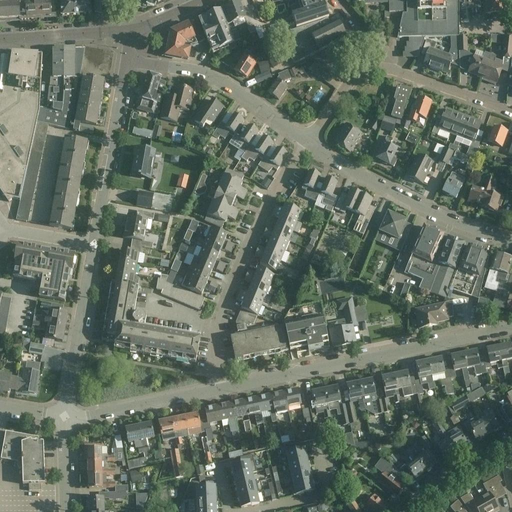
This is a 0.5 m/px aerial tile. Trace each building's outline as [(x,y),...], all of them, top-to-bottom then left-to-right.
[(0,0),(0,19),(20,19),(20,18),(19,0),(0,0)] [(47,0),(19,0),(20,18),(51,16),(50,0),(48,0),(47,0)] [(76,15),(74,0),(60,0),(62,16),(76,15)] [(74,0),(76,15),(91,13),(90,0),(74,0)] [(94,0),(95,12),(102,16),(105,13),(108,14),(113,11),(112,2),(110,1),(110,0),(94,0)] [(321,5),(319,0),(306,0),(298,3),(301,11),(292,14),(296,29),(329,18),(324,4),(321,5)] [(363,0),(364,3),(364,4),(383,3),(384,19),(388,19),(388,3),(387,0),(363,0)] [(388,0),(389,13),(405,12),(404,0),(388,0)] [(403,14),(398,38),(419,38),(419,43),(418,43),(418,48),(416,48),(416,53),(414,53),(414,58),(418,58),(426,38),(459,37),(456,0),(406,0),(407,14),(403,14)] [(463,0),(464,1),(464,9),(464,10),(479,9),(480,9),(479,0),(463,0)] [(482,0),(484,14),(485,14),(493,14),(505,13),(503,0),(482,0)] [(238,2),(232,5),(224,8),(231,24),(233,24),(245,19),(244,16),(245,15),(243,11),(242,11),(238,2)] [(479,14),(479,9),(464,10),(464,9),(461,9),(462,21),(470,20),(470,15),(479,14)] [(227,26),(221,11),(199,19),(200,22),(213,55),(229,48),(228,46),(234,44),(234,43),(230,33),(227,26)] [(310,55),(346,38),(338,21),(337,22),(335,18),(329,21),(328,20),(323,23),(287,34),(288,37),(282,40),(294,64),(310,55)] [(171,32),(190,47),(193,50),(201,46),(199,43),(204,40),(196,21),(188,24),(171,32)] [(268,34),(280,31),(278,26),(267,29),(268,34)] [(190,47),(171,32),(166,56),(188,60),(190,47)] [(511,37),(511,35),(510,36),(504,36),(502,59),(503,59),(510,60),(511,37)] [(436,44),(426,40),(422,52),(427,54),(423,66),(447,74),(451,62),(459,65),(459,51),(451,49),(448,56),(441,53),(434,51),(436,44)] [(55,111),(40,109),(39,121),(39,123),(69,131),(71,121),(75,110),(82,66),(85,50),(85,49),(75,50),(75,47),(66,48),(66,50),(64,51),(64,91),(64,109),(63,113),(55,111)] [(85,50),(82,66),(82,68),(85,69),(83,79),(85,80),(104,83),(110,84),(115,54),(85,50)] [(64,91),(64,51),(53,51),(53,79),(51,79),(48,106),(55,106),(55,111),(63,113),(64,109),(64,91)] [(246,52),(234,71),(246,78),(258,59),(246,52)] [(0,190),(8,202),(9,202),(12,200),(20,202),(21,197),(22,192),(24,186),(25,180),(26,175),(27,169),(28,163),(30,157),(31,152),(32,146),(33,140),(35,135),(36,129),(37,123),(39,115),(39,109),(42,57),(42,56),(41,55),(40,55),(31,55),(31,54),(30,54),(30,55),(20,54),(19,54),(10,54),(10,53),(9,53),(9,54),(8,54),(7,62),(0,61),(0,190)] [(482,79),(491,56),(485,54),(483,60),(474,57),(468,73),(479,77),(479,78),(482,79)] [(495,57),(491,56),(482,79),(485,80),(485,79),(497,83),(503,67),(493,63),(495,57)] [(261,75),(270,72),(267,61),(258,64),(261,75)] [(325,71),(315,63),(314,64),(309,70),(319,78),(320,78),(324,72),(325,71)] [(272,79),(272,78),(270,72),(261,75),(256,77),(259,84),(272,79)] [(276,80),(267,92),(279,101),(287,88),(283,85),(285,81),(290,80),(289,73),(279,75),(280,79),(278,82),(276,80)] [(141,99),(138,111),(152,115),(153,115),(157,116),(165,84),(159,83),(160,78),(148,75),(141,99)] [(85,80),(84,87),(103,90),(104,83),(85,80)] [(165,100),(161,118),(176,122),(180,108),(189,110),(194,90),(176,86),(172,102),(165,100)] [(84,87),(83,94),(102,97),(103,90),(84,87)] [(397,101),(392,117),(401,120),(410,91),(401,88),(401,90),(398,89),(394,101),(397,101)] [(83,94),(82,101),(100,105),(102,97),(83,94)] [(404,117),(400,129),(407,132),(411,121),(416,123),(418,116),(425,119),(431,104),(418,99),(415,108),(414,108),(411,113),(413,114),(411,119),(404,117)] [(199,113),(193,122),(204,129),(210,120),(213,122),(223,107),(213,100),(209,105),(204,102),(198,112),(199,113)] [(82,101),(80,109),(99,112),(100,105),(82,101)] [(316,113),(323,109),(318,102),(311,107),(316,113)] [(80,109),(79,116),(98,119),(99,112),(80,109)] [(450,134),(458,114),(446,109),(441,123),(437,122),(432,134),(438,136),(440,130),(450,134)] [(233,137),(236,133),(244,121),(234,114),(226,125),(221,122),(212,136),(218,140),(220,136),(225,139),(229,135),(233,137)] [(458,114),(450,134),(462,139),(469,118),(458,114)] [(98,119),(79,116),(78,123),(97,126),(98,119)] [(383,117),(379,130),(392,133),(395,125),(401,127),(402,122),(383,117)] [(481,123),(469,118),(462,139),(472,143),(470,148),(470,149),(469,149),(466,156),(474,159),(481,139),(476,137),(481,123)] [(374,121),(369,128),(375,132),(379,125),(374,121)] [(346,124),(334,143),(350,153),(362,134),(346,124)] [(74,125),(73,132),(92,135),(93,130),(74,125)] [(236,133),(233,137),(229,144),(239,151),(244,146),(248,148),(250,144),(259,132),(248,125),(241,137),(236,133)] [(151,139),(153,132),(134,127),(132,135),(151,139)] [(154,127),(153,132),(151,139),(159,141),(162,129),(154,127)] [(490,135),(488,142),(502,148),(507,133),(494,128),(491,136),(490,135)] [(250,144),(248,148),(241,158),(247,162),(249,159),(254,162),(258,157),(262,160),(265,156),(273,143),(263,136),(255,148),(250,144)] [(397,160),(393,157),(397,149),(390,145),(393,140),(387,137),(381,148),(383,149),(377,159),(389,165),(389,164),(394,167),(397,160)] [(64,146),(86,150),(88,143),(65,139),(64,146)] [(172,149),(181,152),(183,145),(174,142),(172,149)] [(44,149),(33,146),(32,152),(43,154),(44,149)] [(64,146),(62,153),(85,157),(86,150),(64,146)] [(265,156),(262,160),(258,166),(268,173),(273,168),(277,171),(288,154),(278,147),(270,159),(265,156)] [(134,148),(129,176),(150,179),(155,152),(134,148)] [(444,149),(440,156),(437,162),(439,163),(445,165),(448,166),(453,154),(444,149)] [(32,152),(30,157),(41,160),(43,154),(32,152)] [(455,152),(455,154),(453,159),(467,164),(465,170),(472,172),(476,160),(455,152)] [(85,157),(62,153),(61,160),(84,165),(85,157)] [(418,155),(408,177),(409,178),(409,179),(414,182),(415,181),(422,184),(433,163),(418,155)] [(41,160),(30,157),(28,163),(40,166),(41,160)] [(239,159),(234,167),(240,170),(245,162),(239,159)] [(61,160),(60,168),(83,172),(84,165),(61,160)] [(28,163),(27,169),(39,171),(40,166),(28,163)] [(60,168),(58,175),(81,179),(83,172),(60,168)] [(39,171),(27,169),(26,175),(38,177),(39,171)] [(247,192),(240,189),(242,183),(241,183),(244,177),(226,170),(219,186),(220,186),(218,191),(212,188),(210,193),(234,203),(236,204),(237,202),(235,201),(236,198),(243,201),(247,192)] [(319,196),(321,190),(316,188),(321,175),(309,170),(302,189),(306,191),(305,197),(316,202),(319,196)] [(448,180),(443,193),(456,199),(465,180),(452,174),(449,181),(448,180)] [(38,177),(26,175),(25,180),(36,183),(38,177)] [(58,175),(57,182),(80,186),(81,179),(58,175)] [(189,178),(180,176),(177,188),(185,190),(189,178)] [(197,190),(206,193),(207,190),(205,184),(207,178),(203,176),(197,190)] [(326,177),(321,190),(319,196),(323,198),(322,204),(327,206),(325,210),(332,213),(338,197),(332,195),(338,182),(326,177)] [(271,182),(265,179),(261,185),(267,188),(271,182)] [(25,180),(24,186),(35,188),(36,183),(25,180)] [(80,186),(57,182),(56,190),(79,194),(80,186)] [(492,185),(486,183),(484,189),(481,188),(481,189),(473,186),(467,202),(474,204),(475,203),(483,206),(485,198),(487,191),(490,191),(492,185)] [(35,188),(24,186),(22,192),(34,194),(35,188)] [(354,212),(362,194),(351,189),(346,200),(340,197),(335,209),(345,213),(347,209),(354,212)] [(79,194),(56,190),(54,197),(77,201),(79,194)] [(483,206),(482,208),(496,213),(498,206),(497,206),(500,197),(489,194),(490,191),(487,191),(485,198),(483,206)] [(34,194),(22,192),(21,197),(33,200),(34,194)] [(139,192),(136,207),(151,210),(154,194),(139,192)] [(213,203),(212,206),(211,205),(205,221),(222,229),(224,223),(225,224),(228,218),(235,221),(239,212),(232,209),(232,208),(233,206),(235,207),(236,204),(234,203),(210,193),(208,198),(209,198),(214,201),(213,203)] [(362,194),(354,212),(361,215),(358,220),(362,222),(357,232),(363,235),(374,212),(368,210),(373,199),(362,194)] [(33,200),(21,197),(20,202),(20,203),(32,206),(33,200)] [(77,201),(54,197),(53,204),(76,208),(77,201)] [(32,206),(20,203),(18,209),(30,211),(32,206)] [(76,208),(53,204),(52,212),(75,216),(76,208)] [(274,212),(297,222),(302,211),(286,204),(283,210),(276,207),(274,212)] [(30,211),(18,209),(17,214),(29,217),(30,211)] [(128,215),(126,226),(146,230),(148,219),(154,220),(155,213),(137,210),(136,216),(128,215)] [(52,212),(51,219),(73,223),(75,216),(52,212)] [(297,222),(274,212),(272,216),(279,219),(277,225),(293,232),(299,234),(303,226),(297,223),(297,222)] [(29,217),(17,214),(16,221),(28,223),(29,217)] [(388,214),(376,241),(400,252),(411,227),(405,224),(407,222),(388,214)] [(73,223),(51,219),(49,226),(72,230),(73,223)] [(195,234),(199,224),(192,221),(188,231),(193,233),(195,234)] [(268,227),(265,232),(289,242),(293,232),(277,225),(275,230),(268,227)] [(146,230),(126,226),(124,238),(132,239),(131,245),(144,248),(152,249),(153,243),(144,241),(146,230)] [(207,238),(233,249),(234,245),(225,241),(227,234),(211,227),(207,238)] [(311,238),(315,240),(317,240),(320,232),(314,230),(311,238)] [(423,281),(440,235),(424,230),(408,276),(423,281)] [(289,242),(265,232),(264,236),(271,239),(268,245),(285,252),(289,242)] [(440,235),(423,281),(426,282),(422,291),(449,300),(451,292),(465,245),(465,244),(448,238),(447,240),(442,238),(443,236),(440,235)] [(207,238),(203,248),(219,255),(220,252),(224,254),(226,250),(231,253),(233,249),(207,238)] [(189,247),(182,244),(180,251),(186,253),(189,247)] [(15,267),(14,277),(42,282),(40,297),(65,302),(67,292),(62,291),(63,286),(68,286),(70,277),(65,276),(66,270),(72,271),(75,255),(51,251),(51,252),(42,251),(42,249),(18,245),(17,250),(19,250),(18,256),(16,256),(15,261),(21,262),(20,268),(15,267)] [(122,250),(120,261),(137,264),(139,253),(143,254),(144,248),(131,245),(130,251),(122,250)] [(285,252),(268,245),(266,250),(259,246),(257,253),(280,262),(285,252)] [(490,253),(465,245),(451,292),(478,301),(479,299),(490,253)] [(219,255),(203,248),(198,258),(224,269),(226,265),(216,261),(219,255)] [(307,261),(311,252),(306,249),(302,258),(307,261)] [(280,262),(257,253),(255,256),(263,259),(260,264),(276,271),(280,262)] [(496,279),(502,257),(495,254),(490,270),(485,289),(496,292),(499,284),(495,283),(496,279)] [(194,257),(191,266),(211,274),(213,268),(217,270),(223,272),(224,269),(198,258),(198,259),(194,257)] [(499,284),(496,292),(492,307),(507,311),(511,294),(511,275),(508,275),(511,260),(511,259),(502,257),(496,279),(495,283),(499,284)] [(120,261),(118,271),(136,275),(137,264),(120,261)] [(211,274),(191,266),(186,276),(216,288),(218,284),(208,280),(211,274)] [(249,271),(247,276),(270,286),(275,275),(259,268),(256,274),(249,271)] [(118,271),(116,282),(138,286),(139,280),(135,277),(136,275),(118,271)] [(216,288),(186,276),(182,286),(202,295),(205,289),(214,293),(216,288)] [(270,286),(247,276),(245,280),(252,283),(250,289),(266,296),(270,286)] [(167,280),(161,279),(158,279),(157,289),(163,290),(166,283),(167,280)] [(138,286),(116,282),(112,281),(109,296),(137,301),(139,286),(138,286)] [(171,285),(166,283),(163,290),(162,291),(161,295),(166,297),(171,285)] [(405,284),(400,299),(405,302),(411,286),(405,284)] [(177,288),(172,286),(171,285),(166,297),(172,299),(177,288)] [(172,299),(178,302),(182,290),(177,288),(172,299)] [(240,291),(238,296),(262,306),(266,296),(250,289),(248,294),(240,291)] [(182,290),(178,302),(183,304),(188,292),(182,290)] [(188,292),(183,304),(189,306),(193,295),(188,292)] [(193,295),(189,306),(194,309),(199,297),(193,295)] [(137,301),(109,296),(107,308),(132,313),(132,311),(134,312),(137,301)] [(262,306),(238,296),(236,300),(244,303),(241,309),(242,309),(236,324),(238,336),(244,334),(250,333),(258,316),(262,306)] [(194,309),(200,311),(205,299),(199,297),(194,309)] [(342,301),(344,310),(348,328),(338,330),(336,322),(329,324),(333,348),(355,343),(352,328),(357,327),(351,299),(342,301)] [(488,301),(479,299),(476,310),(486,312),(488,301)] [(50,319),(42,317),(41,324),(43,324),(49,325),(65,328),(68,313),(63,312),(64,306),(48,304),(47,311),(51,312),(50,319)] [(419,317),(417,318),(419,330),(437,326),(436,323),(448,321),(447,318),(454,317),(452,304),(433,308),(433,307),(423,309),(423,311),(418,312),(419,317)] [(132,313),(107,308),(105,322),(129,326),(132,313)] [(132,311),(132,313),(129,326),(135,327),(144,329),(146,319),(142,313),(134,312),(132,311)] [(297,350),(297,354),(298,353),(309,351),(309,352),(324,349),(323,348),(330,347),(324,319),(285,327),(289,342),(290,351),(291,351),(297,350)] [(116,342),(114,348),(130,351),(135,327),(129,326),(105,322),(102,340),(116,342)] [(65,328),(49,325),(46,339),(62,342),(65,328)] [(270,329),(275,353),(288,350),(283,326),(270,329)] [(130,351),(157,356),(161,331),(144,329),(135,327),(130,351)] [(275,353),(270,329),(257,332),(262,356),(275,353)] [(161,331),(157,356),(183,361),(187,336),(161,331)] [(257,332),(250,333),(244,334),(249,359),(262,356),(257,332)] [(244,334),(238,336),(231,337),(236,361),(249,359),(244,334)] [(187,336),(183,361),(196,363),(201,338),(187,336)] [(45,347),(31,345),(29,355),(43,358),(45,347)] [(498,347),(503,369),(508,368),(506,361),(511,360),(511,349),(511,350),(510,345),(498,347)] [(503,369),(498,347),(486,350),(488,355),(482,356),(485,370),(491,369),(490,365),(496,363),(498,370),(503,369)] [(464,354),(467,369),(474,367),(476,376),(486,374),(483,359),(478,360),(476,352),(470,353),(470,352),(464,353),(464,354)] [(467,369),(464,354),(457,356),(457,354),(452,355),(452,357),(451,357),(454,372),(463,370),(464,375),(468,374),(467,369)] [(453,393),(451,382),(448,367),(443,368),(441,359),(435,360),(434,359),(429,360),(429,361),(428,362),(431,376),(432,381),(441,379),(443,386),(444,385),(446,395),(453,393)] [(431,376),(428,362),(422,363),(422,361),(417,363),(417,364),(416,364),(419,379),(415,380),(416,383),(415,383),(417,395),(425,394),(423,385),(428,384),(429,390),(434,389),(432,381),(431,376)] [(17,379),(15,391),(22,392),(35,395),(39,373),(26,370),(24,380),(17,379)] [(395,375),(395,376),(398,390),(405,389),(407,397),(417,395),(415,383),(410,384),(407,373),(401,374),(401,373),(395,374),(395,375)] [(0,374),(0,392),(8,394),(9,390),(15,391),(17,379),(18,378),(11,377),(11,376),(0,374)] [(386,397),(381,398),(381,400),(384,414),(390,413),(387,398),(394,396),(396,403),(400,402),(398,390),(395,376),(388,377),(388,375),(383,377),(383,378),(382,378),(386,397)] [(376,401),(372,380),(366,382),(365,380),(360,381),(360,383),(359,383),(362,398),(370,396),(373,409),(375,416),(384,414),(381,400),(376,401)] [(350,404),(346,404),(348,413),(347,414),(349,424),(356,423),(353,403),(358,402),(360,412),(360,411),(365,411),(362,398),(359,383),(353,384),(353,383),(348,384),(348,385),(347,386),(350,404)] [(325,390),(324,390),(329,411),(336,409),(338,416),(342,415),(344,425),(349,424),(347,414),(344,414),(338,387),(331,389),(330,388),(325,389),(325,390)] [(482,389),(468,395),(471,402),(485,395),(482,389)] [(298,390),(284,393),(287,407),(301,405),(298,390)] [(313,393),(312,393),(316,414),(324,412),(325,419),(330,418),(329,411),(324,390),(318,392),(318,390),(312,391),(313,393)] [(507,406),(500,410),(508,424),(511,421),(511,404),(511,403),(511,391),(507,394),(509,397),(503,400),(507,406)] [(287,407),(284,393),(271,396),(274,410),(275,415),(289,413),(287,407)] [(271,396),(258,398),(261,413),(270,411),(273,424),(277,423),(275,415),(274,410),(271,396)] [(451,405),(454,412),(469,403),(466,397),(451,405)] [(261,413),(258,398),(245,401),(248,416),(255,414),(258,426),(264,425),(261,413)] [(248,416),(245,401),(232,404),(235,418),(248,416)] [(232,404),(218,407),(221,421),(235,418),(232,404)] [(450,404),(444,407),(450,418),(456,415),(450,404)] [(481,423),(487,435),(503,426),(492,407),(482,413),(479,408),(475,410),(473,405),(471,406),(478,418),(479,417),(482,422),(481,423)] [(221,421),(218,407),(205,409),(208,424),(221,421)] [(290,409),(291,418),(302,417),(301,407),(290,409)] [(306,420),(307,423),(311,422),(309,408),(302,410),(304,420),(306,420)] [(429,417),(434,428),(440,424),(434,414),(429,417)] [(185,418),(187,430),(189,437),(202,434),(200,428),(198,415),(185,418)] [(185,418),(172,420),(175,433),(174,433),(176,439),(177,445),(180,445),(182,444),(179,432),(187,430),(185,418)] [(176,439),(174,433),(175,433),(172,420),(159,423),(163,442),(176,439)] [(419,427),(416,421),(411,424),(414,430),(419,427)] [(322,423),(314,425),(313,425),(316,436),(324,434),(322,423)] [(487,435),(481,423),(469,429),(476,442),(487,435)] [(236,424),(231,426),(234,442),(239,441),(236,424)] [(151,425),(138,427),(141,441),(143,450),(144,453),(144,457),(145,458),(150,457),(146,440),(154,438),(151,425)] [(138,427),(126,430),(128,443),(136,442),(138,450),(143,450),(141,441),(138,427)] [(449,440),(456,453),(469,446),(458,427),(450,432),(453,438),(449,440)] [(214,441),(211,428),(206,429),(209,442),(214,441)] [(456,453),(449,440),(442,428),(436,432),(443,443),(437,446),(445,459),(456,453)] [(44,475),(43,443),(39,442),(30,440),(31,436),(26,436),(6,432),(1,459),(23,463),(23,485),(29,485),(29,491),(41,491),(41,485),(45,485),(44,475)] [(417,460),(426,472),(436,464),(427,452),(429,451),(428,449),(432,447),(426,436),(415,444),(423,455),(417,460)] [(368,440),(355,443),(355,446),(367,449),(372,446),(371,438),(368,439),(368,440)] [(101,445),(84,446),(84,457),(88,457),(88,463),(101,462),(114,462),(114,457),(108,456),(108,455),(101,455),(101,445)] [(307,461),(304,450),(294,452),(293,446),(280,449),(282,455),(286,454),(289,464),(286,465),(287,465),(307,461)] [(117,449),(114,449),(114,457),(114,462),(115,462),(125,462),(122,449),(117,449)] [(426,472),(417,460),(408,449),(403,453),(411,464),(406,468),(415,480),(426,472)] [(178,451),(170,452),(172,464),(180,462),(178,451)] [(161,453),(154,454),(156,462),(163,461),(162,456),(161,453)] [(256,472),(254,461),(252,455),(240,458),(241,464),(231,467),(234,478),(256,472)] [(396,497),(398,494),(404,487),(396,481),(401,476),(391,463),(383,457),(375,467),(384,475),(378,482),(396,497)] [(394,457),(390,461),(397,468),(401,465),(394,457)] [(309,470),(307,461),(287,465),(288,472),(289,475),(309,471),(309,470)] [(101,462),(88,463),(89,476),(102,475),(106,475),(114,475),(114,470),(108,470),(108,469),(102,469),(101,462)] [(139,471),(130,473),(132,483),(142,481),(139,471)] [(311,481),(309,471),(289,475),(291,485),(311,481)] [(254,483),(252,474),(256,473),(256,472),(234,478),(236,488),(256,483),(256,482),(254,483)] [(406,474),(400,476),(405,486),(410,483),(406,474)] [(102,475),(89,476),(89,490),(102,489),(115,489),(115,488),(115,487),(115,483),(106,483),(106,475),(102,475)] [(481,497),(488,511),(496,511),(500,510),(495,502),(506,495),(500,483),(502,482),(499,476),(483,485),(488,494),(481,497)] [(314,492),(311,481),(291,485),(291,486),(294,496),(314,492)] [(259,493),(256,483),(236,488),(238,498),(259,493)] [(217,494),(217,489),(215,489),(215,487),(197,488),(197,500),(195,500),(195,501),(215,500),(215,494),(217,494)] [(357,498),(361,494),(354,488),(350,492),(357,498)] [(115,493),(99,494),(99,499),(90,499),(90,511),(101,511),(104,511),(103,500),(109,500),(109,501),(126,500),(126,493),(115,493)] [(259,504),(256,494),(259,493),(238,498),(241,509),(259,504)] [(488,511),(481,497),(474,501),(470,494),(467,495),(460,499),(469,511),(473,511),(476,510),(477,511),(488,511)] [(361,511),(353,497),(346,501),(353,511),(361,511)] [(375,497),(366,508),(371,511),(384,511),(388,507),(375,497)] [(212,511),(216,511),(215,500),(195,501),(195,511),(212,511)] [(453,511),(465,511),(458,501),(450,508),(453,511)]
